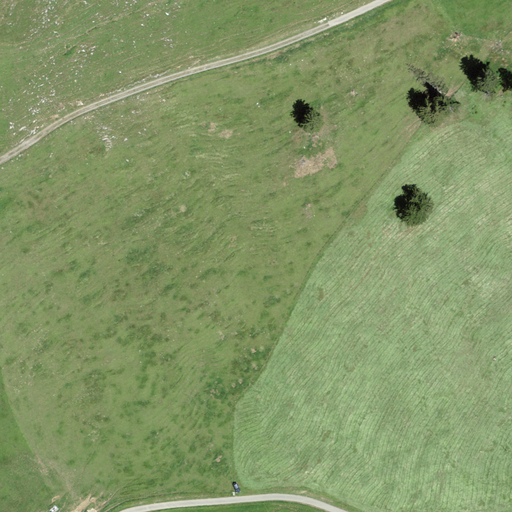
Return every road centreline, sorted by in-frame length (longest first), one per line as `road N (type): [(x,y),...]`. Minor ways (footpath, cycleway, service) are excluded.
road 1 (track): [(0,164),(80,112),(391,0)]
road 2 (track): [(335,511),(295,493),(143,503),(130,511)]
